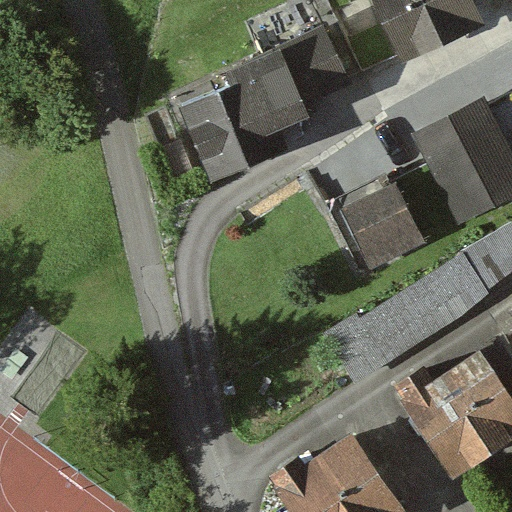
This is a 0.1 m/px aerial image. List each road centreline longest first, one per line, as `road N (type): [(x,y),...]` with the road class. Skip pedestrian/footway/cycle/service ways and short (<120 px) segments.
road 1 (residential): [(219,490),(191,272),(200,228),(235,189),(385,93),(511,39)]
road 2 (residential): [(219,490),(184,400),(112,96),(80,0)]
road 3 (residential): [(511,297),(219,490)]
